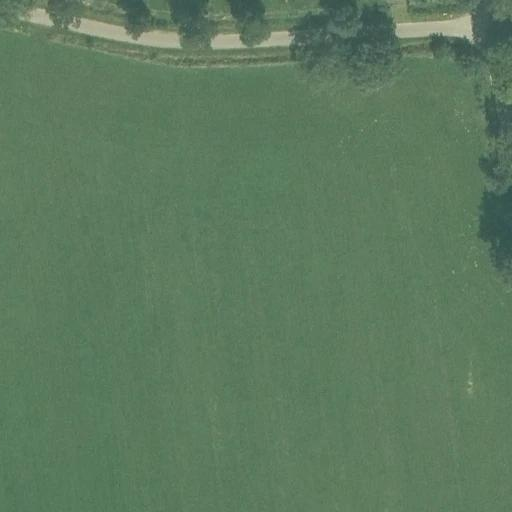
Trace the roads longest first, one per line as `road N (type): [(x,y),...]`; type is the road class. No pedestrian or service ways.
road 1 (unclassified): [(489,23),(186,44),(0,11)]
road 2 (unclassified): [(511,147),(489,23)]
